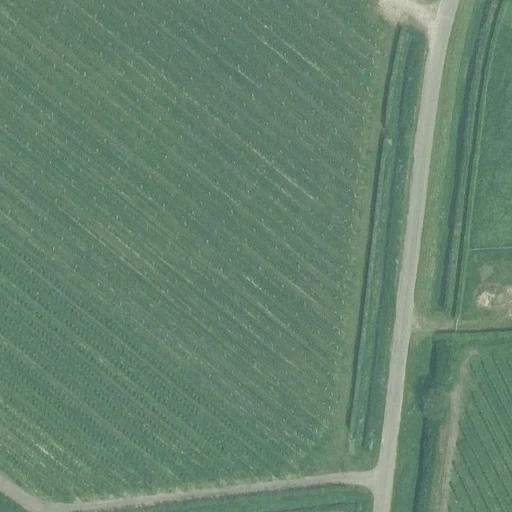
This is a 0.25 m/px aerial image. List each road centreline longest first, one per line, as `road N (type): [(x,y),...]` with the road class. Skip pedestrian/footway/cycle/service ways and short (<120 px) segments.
road 1 (unclassified): [(379,511),(432,66),(449,0)]
road 2 (track): [(382,481),(107,511)]
